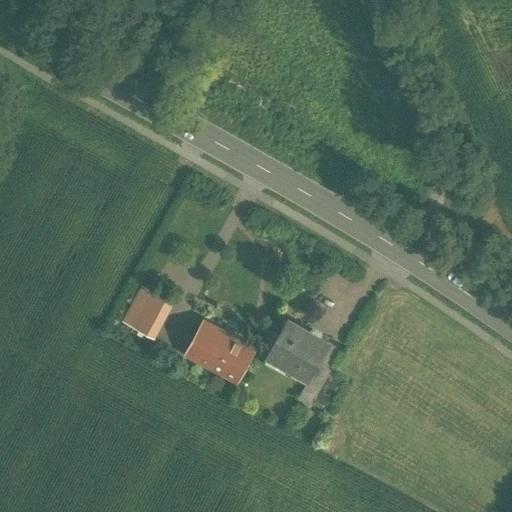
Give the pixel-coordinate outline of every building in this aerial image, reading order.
[(151,289),(132,325),(153,337),(171,301),(151,289)] [(256,347),(204,318),(184,354),(237,382),(256,347)] [(287,320),(268,353),(269,354),(294,368),(310,377),(311,378),(319,363),(329,344),(287,320)] [(294,368),(269,354),(265,361),(290,376),(294,368)] [(310,377),(298,399),(310,406),(331,369),(319,363),(311,378),(310,377)]
